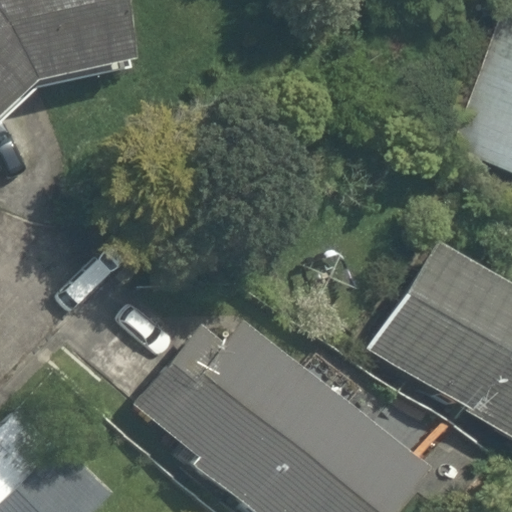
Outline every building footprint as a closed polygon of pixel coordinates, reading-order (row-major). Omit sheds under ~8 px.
[(0,0),(0,106),(21,87),(119,66),(104,0),(0,0)] [(511,22),(464,145),(511,163),(511,22)] [(284,187),(294,169),(267,154),(257,171),(284,187)] [(358,352),(511,453),(511,305),(427,249),(358,352)] [(182,466),(234,511),(376,511),(409,475),(235,322),(213,347),(192,329),(123,409),(185,463),(182,466)] [(81,511),(94,500),(9,413),(0,422),(0,511),(81,511)]
